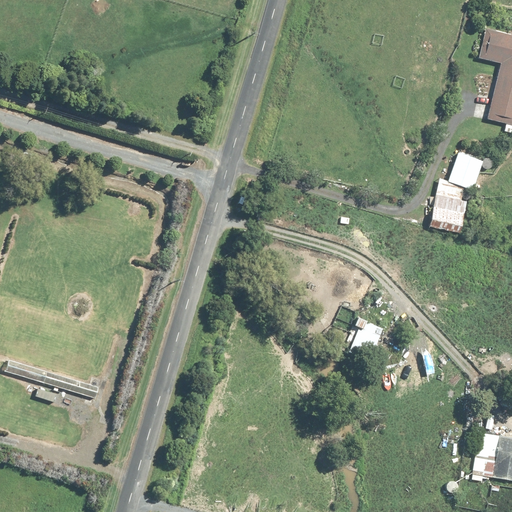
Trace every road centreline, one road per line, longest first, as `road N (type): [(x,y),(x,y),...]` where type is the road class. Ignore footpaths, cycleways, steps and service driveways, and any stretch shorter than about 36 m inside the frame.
road 1 (unknown): [(0,91),(386,200),(415,183),(455,83)]
road 2 (unclassified): [(129,511),(280,0)]
